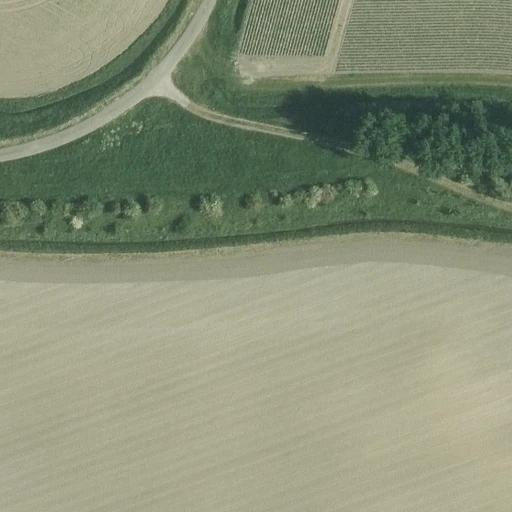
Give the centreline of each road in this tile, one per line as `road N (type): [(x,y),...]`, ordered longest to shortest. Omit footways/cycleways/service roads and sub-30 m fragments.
road 1 (track): [(511,206),(395,153),(195,107),(157,78)]
road 2 (unclassified): [(0,152),(64,135),(157,78),(205,0)]
